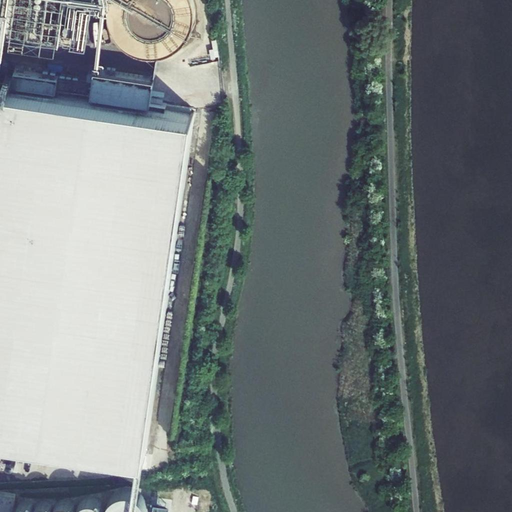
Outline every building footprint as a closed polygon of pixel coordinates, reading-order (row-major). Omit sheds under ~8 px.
[(105,0),(103,12),(106,28),(115,42),(127,52),(142,57),(158,57),(173,52),(185,41),(193,27),(196,11),(193,0),(105,0)] [(16,69),(14,82),(92,92),(93,79),(16,69)] [(0,85),(0,431),(147,451),(193,112),(0,85)] [(108,511),(145,511),(147,509),(148,503),(146,496),(143,490),(138,486),(132,483),(125,483),(118,485),(113,488),(109,494),(107,500),(107,507),(108,511)] [(102,511),(105,508),(105,502),(103,496),(98,492),(93,490),(87,491),(82,494),(78,498),(77,504),(78,510),(79,511),(102,511)] [(43,511),(48,509),(51,505),(51,499),(48,495),(44,493),(39,494),(35,497),(33,502),(35,507),(38,510),(43,511)] [(70,511),(73,509),(75,505),(74,500),(70,496),(66,495),(61,495),(57,498),(55,502),(55,507),(57,511),(58,511),(70,511)]
